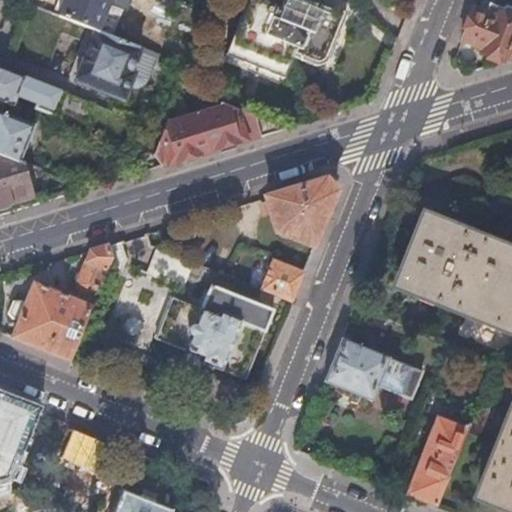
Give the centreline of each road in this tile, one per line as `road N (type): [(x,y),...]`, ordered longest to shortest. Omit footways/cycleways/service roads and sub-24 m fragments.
road 1 (secondary): [(0,242),(400,121)]
road 2 (residential): [(400,121),(256,470)]
road 3 (residential): [(0,365),(256,470)]
road 4 (residential): [(400,121),(448,0)]
